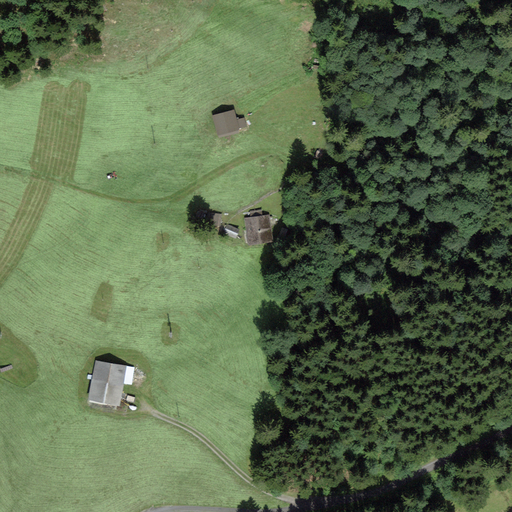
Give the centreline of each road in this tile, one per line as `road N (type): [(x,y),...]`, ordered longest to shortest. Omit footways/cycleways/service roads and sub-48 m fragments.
road 1 (track): [(325,505),(271,494),(198,434),(165,418),(83,409),(12,387),(0,375)]
road 2 (track): [(281,150),(207,153),(119,191),(0,166)]
road 3 (track): [(281,150),(299,162),(334,166),(396,209),(511,236)]
road 4 (unclassified): [(281,511),(386,489),(511,428)]
